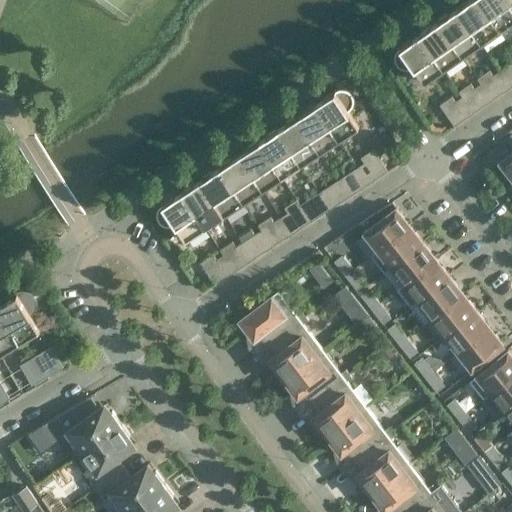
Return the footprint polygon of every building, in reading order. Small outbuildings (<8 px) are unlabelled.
[(500,29),(480,0),(472,0),(471,2),(469,0),(466,0),(457,7),(481,42),(500,29)] [(511,20),(511,6),(507,0),(480,0),(500,29),(511,20)] [(481,42),(457,7),(456,7),(458,10),(452,15),(450,12),(438,20),(463,55),(481,42)] [(463,55),(438,20),(440,23),(433,28),(431,25),(419,33),(444,68),(463,55)] [(444,68),(419,33),(421,36),(414,41),(412,38),(397,48),(394,54),(395,60),(399,66),(404,68),(411,68),(414,66),(425,81),(444,68)] [(511,61),(500,69),(511,86),(511,85),(511,61)] [(500,69),(494,73),(490,68),(478,77),(481,82),(493,99),(511,86),(500,69)] [(481,82),(475,86),(472,81),(459,90),(463,95),(474,112),(493,99),(481,82)] [(316,102),(340,138),(359,126),(348,110),(352,108),(354,102),(354,95),(351,90),(345,87),(338,88),(323,98),(325,101),(318,105),(316,102)] [(474,112),(463,95),(457,99),(453,94),(440,103),(455,125),(466,118),(474,112)] [(297,115),(320,151),(340,138),(316,102),(304,110),(306,113),(299,118),(297,115)] [(278,127),(301,163),(320,151),(297,115),(285,123),(287,126),(280,130),(278,127)] [(301,163),(278,127),(266,135),(268,138),(261,143),(259,139),(259,140),(282,176),(301,163)] [(282,176),(259,140),(247,148),(249,151),(242,155),(263,188),(282,176)] [(361,156),(365,161),(358,166),(369,183),(376,178),(375,177),(387,169),(374,148),(361,156)] [(511,169),(511,170),(511,150),(500,160),(509,170),(511,169)] [(263,188),(242,155),(234,160),(232,157),(221,165),(244,201),(263,188)] [(244,201),(221,165),(220,165),(222,169),(215,173),(213,170),(201,177),(225,213),(244,201)] [(369,183),(358,166),(339,178),(350,195),(368,183),(369,183)] [(225,213),(201,177),(201,178),(203,181),(196,185),(194,182),(182,190),(206,226),(225,213)] [(338,203),(327,186),(320,191),(331,208),(338,203)] [(206,226),(182,190),(183,194),(177,198),(175,195),(159,205),(157,211),(157,217),(160,222),(166,225),(173,225),(176,223),(186,239),(206,226)] [(331,208),(320,191),(300,203),(310,219),(311,220),(318,215),(331,208)] [(300,203),(297,198),(285,206),(288,211),(281,216),(292,233),(299,228),(298,227),(310,219),(300,203)] [(396,206),(365,231),(378,248),(408,224),(403,218),(405,216),(396,206)] [(281,216),(274,221),(271,215),(259,223),(262,228),(272,244),(284,237),(285,238),(292,233),(281,216)] [(408,224),(378,248),(371,254),(384,271),(423,240),(416,231),(414,232),(408,224)] [(262,228),(255,233),(252,228),(240,236),(243,241),(253,257),(264,249),(265,250),(273,245),(272,244),(262,228)] [(253,257),(243,241),(236,246),(233,240),(220,248),(224,253),(235,270),(254,258),(253,257)] [(423,240),(384,271),(385,272),(393,266),(405,282),(435,258),(429,252),(431,250),(423,240)] [(224,253),(217,258),(213,253),(201,261),(214,282),(226,274),(227,275),(235,270),(224,253)] [(352,268),(341,254),(334,260),(345,274),(352,268)] [(435,258),(405,282),(398,288),(411,305),(450,274),(443,265),(441,266),(435,258)] [(365,283),(352,268),(345,274),(357,289),(365,283)] [(450,274),(411,305),(412,306),(419,300),(432,316),(462,293),(456,286),(458,284),(450,274)] [(379,302),(367,287),(360,293),(372,308),(379,302)] [(266,345),(305,315),(302,311),(298,314),(279,289),(240,318),(249,330),(253,327),(266,345)] [(17,292),(0,302),(0,309),(19,342),(40,329),(30,313),(34,309),(35,303),(33,297),(29,292),(23,291),(17,292)] [(462,293),(432,316),(445,333),(477,308),(469,299),(467,300),(462,293)] [(391,316),(379,302),(372,308),(384,322),(391,316)] [(477,308),(445,333),(459,350),(488,327),(483,320),(485,318),(477,308)] [(0,353),(19,342),(0,309),(0,353)] [(323,347),(304,322),(308,319),(305,315),(266,345),(280,362),(276,365),(284,376),(323,347)] [(406,336),(394,321),(387,327),(399,342),(406,336)] [(488,327),(459,350),(473,368),(504,343),(496,333),(494,334),(488,327)] [(418,350),(406,336),(399,342),(410,356),(418,350)] [(310,402),(349,372),(346,368),(341,371),(323,347),(284,376),(293,388),(297,385),(310,402)] [(511,353),(508,348),(470,380),(484,397),(511,374),(511,353)] [(34,351),(21,359),(27,369),(40,361),(34,351)] [(433,370),(421,355),(413,361),(426,376),(433,370)] [(30,374),(37,385),(50,377),(43,367),(30,374)] [(444,384),(433,370),(426,376),(437,390),(444,384)] [(366,404),(347,380),(352,376),(349,372),(310,402),(323,420),(319,422),(328,434),(366,404)] [(511,374),(484,397),(492,391),(505,408),(511,402),(511,374)] [(0,392),(0,406),(10,400),(4,390),(0,392)] [(466,411),(454,396),(447,402),(459,417),(466,411)] [(83,419),(73,405),(28,432),(32,437),(34,440),(38,442),(42,444),(45,444),(53,442),(60,438),(70,430),(83,449),(121,422),(113,410),(110,412),(105,404),(83,419)] [(353,460),(393,430),(390,425),(385,429),(366,404),(328,434),(336,445),(340,442),(353,460)] [(478,425),(466,411),(459,417),(470,431),(478,425)] [(121,422),(83,449),(93,462),(82,469),(95,487),(119,469),(112,459),(134,444),(128,436),(130,434),(121,422)] [(410,462),(391,437),(396,433),(393,430),(353,460),(366,477),(363,480),(371,491),(410,462)] [(493,445),(481,430),(473,436),(486,451),(493,445)] [(504,459),(493,445),(486,451),(497,465),(504,459)] [(410,462),(371,491),(380,502),(384,499),(393,511),(403,511),(432,490),(410,462)] [(127,479),(119,469),(95,487),(103,498),(113,490),(127,510),(165,482),(156,470),(154,472),(148,464),(127,479)] [(511,467),(508,464),(501,470),(511,483),(511,467)] [(165,482),(127,510),(129,511),(165,511),(177,504),(172,496),(174,494),(165,482)] [(442,482),(432,490),(403,511),(462,511),(464,511),(442,482)] [(36,502),(26,485),(13,492),(24,510),(36,502)] [(42,511),(44,511),(38,502),(30,508),(32,511),(42,511)]
